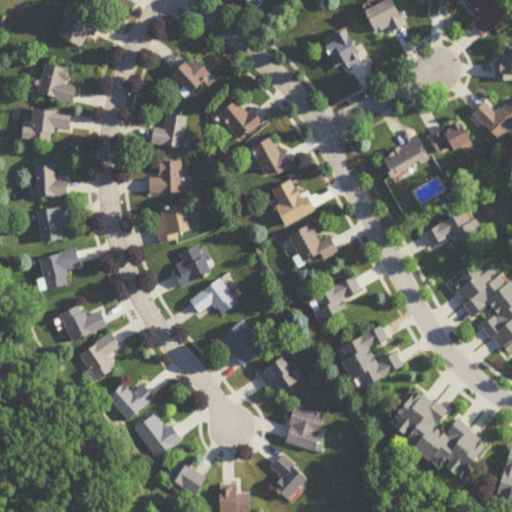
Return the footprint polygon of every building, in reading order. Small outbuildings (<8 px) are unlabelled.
[(471,0),(465,5),(476,18),(469,25),(479,37),(503,15),(489,0),(471,0)] [(395,4),(364,4),(364,30),(395,30),(395,4)] [(95,38),(103,23),(75,9),(61,37),(83,49),(90,35),(95,38)] [(329,70),(339,65),(341,70),(357,62),(342,31),(316,44),(329,70)] [(490,80),(511,80),(511,52),(490,52),(490,80)] [(213,76),(195,58),(175,78),(194,96),(213,76)] [(39,95),(74,105),(79,88),(66,85),(70,70),(48,64),(39,95)] [(491,114),(479,102),(467,114),(496,145),(511,129),(511,114),(502,103),(491,114)] [(221,114),(237,142),(264,126),(255,111),(247,115),(241,103),(221,114)] [(73,115),(35,109),(32,129),(26,128),(24,141),(54,145),(56,130),(71,132),(73,115)] [(154,129),(152,146),(184,150),(187,118),(168,116),(166,131),(154,129)] [(424,138),(433,157),(465,141),(456,123),(424,138)] [(382,178),(422,162),(413,141),(373,157),(382,178)] [(260,175),(286,172),(284,150),(274,151),(273,144),(257,146),(260,175)] [(161,179),(151,179),(151,195),(182,195),(182,162),(161,162),(161,179)] [(58,166),(37,166),(37,198),(70,198),(69,181),(58,182),(58,166)] [(312,213),(303,196),(296,199),(287,181),(264,193),(282,228),(312,213)] [(65,241),(62,225),(73,223),(69,207),(38,213),(44,245),(65,241)] [(157,224),(160,243),(195,236),(188,207),(163,212),(166,222),(157,224)] [(470,217),(465,220),(461,213),(419,232),(428,252),(476,230),(470,217)] [(327,238),(315,243),(307,225),(284,236),(300,268),(334,252),(327,238)] [(184,265),(174,270),(182,290),(215,275),(202,246),(180,256),(184,265)] [(71,286),(67,271),(82,267),(78,250),(41,259),(46,280),(40,282),(42,293),(71,286)] [(469,317),(483,306),(491,316),(477,327),(500,356),(511,346),(511,292),(484,257),(445,288),(469,317)] [(314,323),(343,309),(339,301),(358,292),(351,278),(303,301),(314,323)] [(240,304),(221,279),(191,302),(202,316),(216,305),(223,316),(240,304)] [(61,316),(74,343),(109,327),(102,312),(88,318),(82,306),(61,316)] [(245,368),(267,350),(244,322),(223,340),(245,368)] [(393,354),(372,363),(366,349),(384,341),(378,328),(335,347),(341,360),(337,362),(346,383),(352,380),(356,389),(400,369),(393,354)] [(89,386),(116,370),(108,357),(122,348),(114,334),(79,354),(89,372),(83,375),(89,386)] [(261,375),(277,398),(301,381),(284,358),(261,375)] [(157,400),(145,385),(134,395),(127,386),(111,399),(129,422),(157,400)] [(444,411),(412,389),(383,431),(455,481),(483,441),(452,420),(441,436),(431,429),(444,411)] [(287,445),(319,452),(327,415),(295,408),(287,445)] [(183,442),(172,425),(166,429),(157,415),(135,430),(155,460),(183,442)] [(511,453),(504,451),(490,503),(511,508),(511,453)] [(283,479),(275,487),(289,501),(310,481),(285,456),(272,469),(283,479)] [(169,478),(198,497),(210,479),(180,461),(169,478)] [(252,511),(253,494),(239,494),(239,486),(221,486),(221,511),(252,511)]
